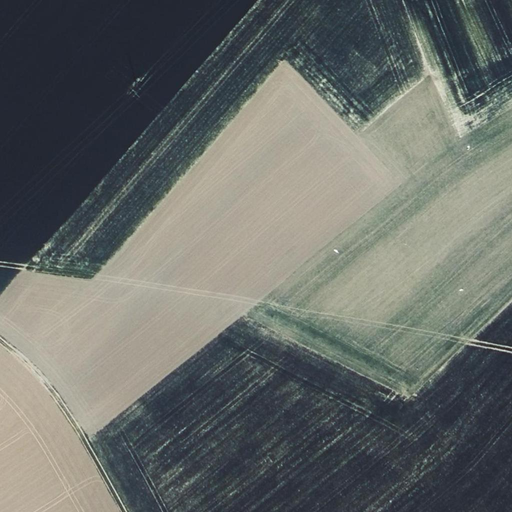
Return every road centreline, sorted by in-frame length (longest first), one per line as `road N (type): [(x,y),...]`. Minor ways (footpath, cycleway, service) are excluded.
road 1 (track): [(0,266),(253,297),(511,354)]
road 2 (track): [(0,349),(55,395),(123,511)]
